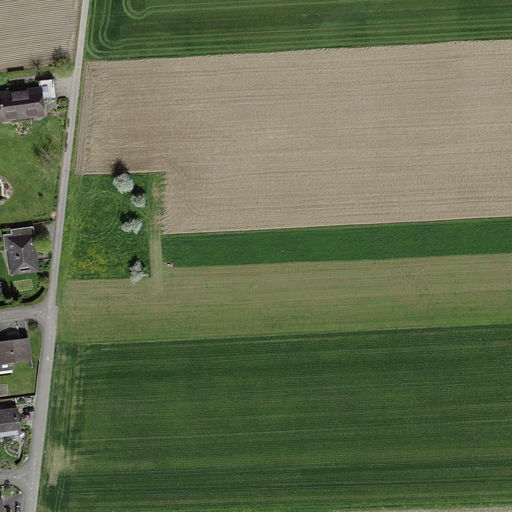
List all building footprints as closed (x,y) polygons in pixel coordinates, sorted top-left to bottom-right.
[(40,89),(41,100),(55,98),(53,79),(39,80),(40,89)] [(40,89),(0,93),(0,117),(0,119),(42,114),(41,100),(40,89)] [(38,235),(7,238),(12,279),(43,275),(38,235)] [(30,338),(0,343),(0,366),(34,361),(30,338)] [(20,411),(0,413),(0,439),(23,436),(20,411)] [(8,511),(6,499),(0,500),(0,511),(8,511)]
